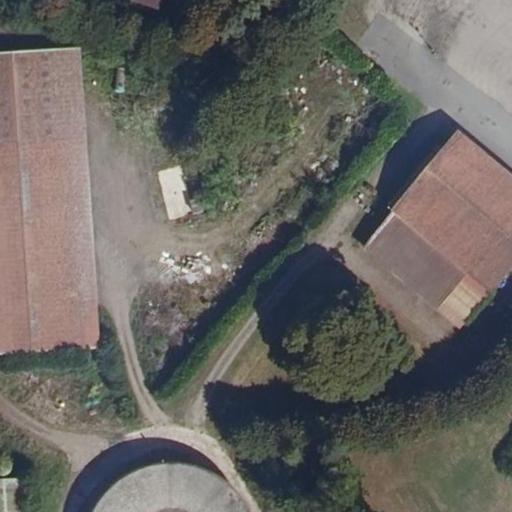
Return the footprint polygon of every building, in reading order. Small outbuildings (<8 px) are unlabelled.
[(135,0),(159,9),(162,0),(135,0)] [(85,49),(0,53),(0,355),(101,350),(85,49)] [(511,175),(458,130),(391,213),(489,295),(511,267),(511,175)] [(165,218),(186,216),(182,169),(161,171),(165,218)] [(391,213),(366,245),(463,327),(489,295),(391,213)] [(254,511),(239,490),(215,473),(187,464),(158,465),(131,475),(108,494),(96,511),(254,511)] [(0,479),(0,511),(27,511),(25,478),(0,479)]
